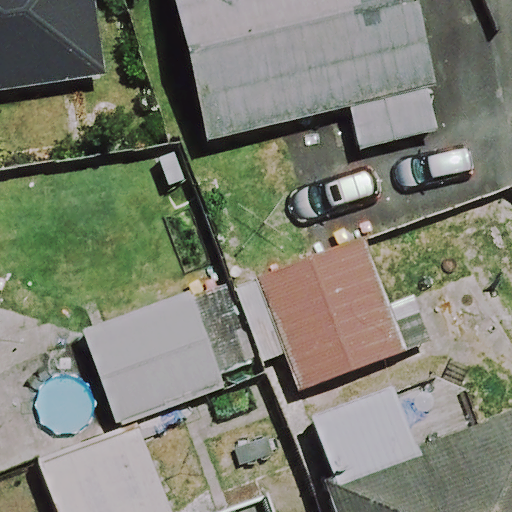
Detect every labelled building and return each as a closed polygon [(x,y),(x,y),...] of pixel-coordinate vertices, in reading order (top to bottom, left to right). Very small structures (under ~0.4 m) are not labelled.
[(0,0),(0,101),(115,86),(103,0),(0,0)] [(442,133),(411,0),(174,0),(207,144),(349,112),(359,153),(442,133)] [(398,360),(362,247),(262,279),(298,392),(398,360)] [(233,385),(199,296),(88,337),(122,426),(233,385)] [(304,426),(330,496),(335,511),(511,511),(511,428),(490,436),(460,355),(378,386),(382,397),(304,426)] [(169,511),(141,434),(43,470),(57,511),(169,511)]
